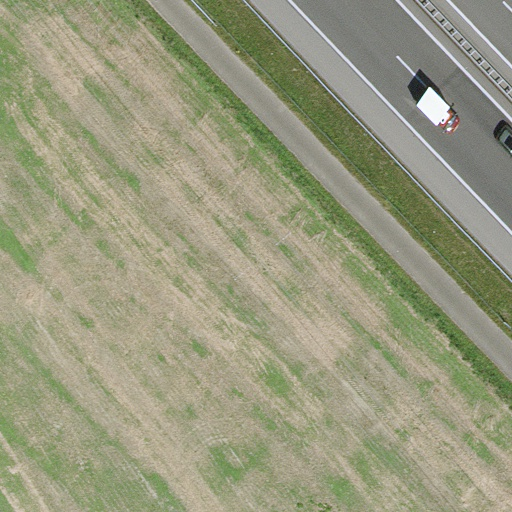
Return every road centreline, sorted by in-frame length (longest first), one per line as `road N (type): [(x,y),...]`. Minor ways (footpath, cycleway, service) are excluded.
road 1 (track): [(511,362),(162,0)]
road 2 (motorway): [(340,0),(511,180)]
